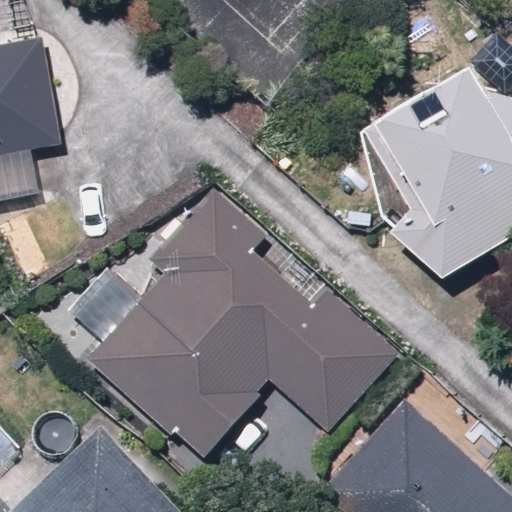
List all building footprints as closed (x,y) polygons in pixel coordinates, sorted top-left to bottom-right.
[(0,196),(48,192),(43,144),(66,142),(55,41),(0,46),(0,196)] [(511,90),(489,54),(363,133),(454,280),(511,243),(511,90)] [(279,239),(217,187),(164,241),(191,268),(159,299),(122,262),(77,306),(65,294),(33,326),(79,373),(103,349),(213,458),(289,382),(336,428),(412,352),(330,270),(315,285),(274,244),(279,239)] [(511,511),(511,481),(419,398),(335,492),(357,511),(511,511)] [(12,511),(202,511),(111,417),(12,511)]
